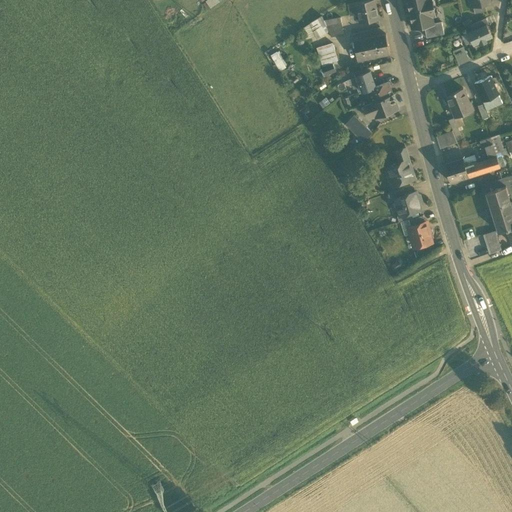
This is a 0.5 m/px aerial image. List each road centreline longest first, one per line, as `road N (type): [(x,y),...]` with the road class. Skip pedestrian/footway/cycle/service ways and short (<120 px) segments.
road 1 (tertiary): [(244,511),(493,351)]
road 2 (tertiary): [(412,89),(459,262),(493,351)]
